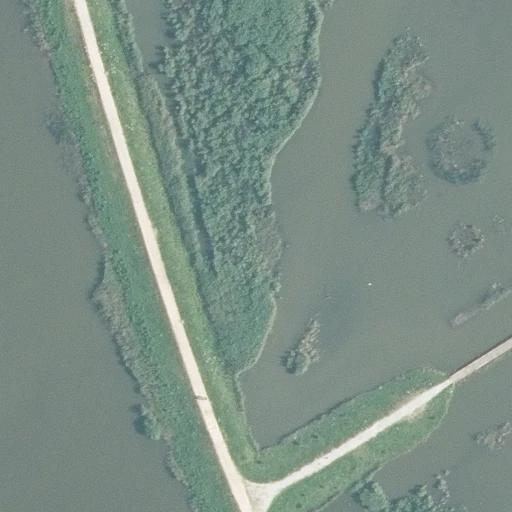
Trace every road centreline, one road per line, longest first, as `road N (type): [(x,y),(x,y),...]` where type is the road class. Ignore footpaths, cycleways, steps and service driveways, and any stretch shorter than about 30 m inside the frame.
road 1 (track): [(223,511),(133,274),(52,0)]
road 2 (track): [(210,481),(419,358)]
